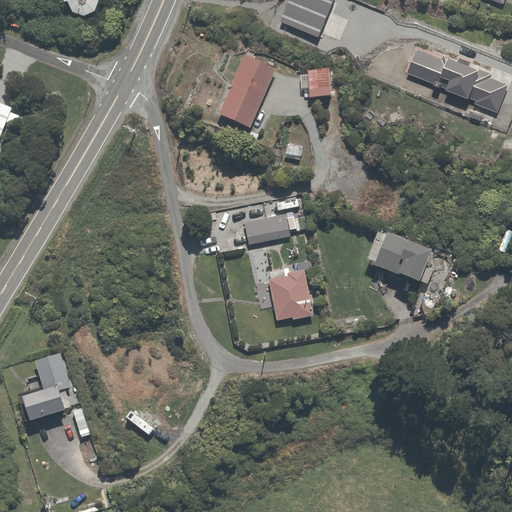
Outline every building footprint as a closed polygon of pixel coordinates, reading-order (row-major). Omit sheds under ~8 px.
[(65,0),(65,1),(68,0),(69,0),(75,12),(86,16),(97,11),(100,0),(65,0)] [(276,67),(245,53),(219,114),(249,127),(276,67)] [(309,73),(292,73),(292,88),(309,88),(309,96),(333,96),(332,67),(309,68),(309,73)] [(261,219),(247,221),(251,244),(294,237),(292,227),(303,225),(299,207),(260,213),(261,219)] [(368,258),(420,281),(428,284),(434,270),(426,267),(432,250),(379,229),(368,258)] [(286,268),(269,271),(278,319),(294,316),(295,319),(315,315),(306,269),(315,267),(314,260),(296,264),(298,269),(286,272),(286,268)] [(24,394),(31,419),(78,404),(61,351),(35,359),(44,388),(24,394)] [(87,416),(77,419),(83,437),(93,434),(87,416)]
